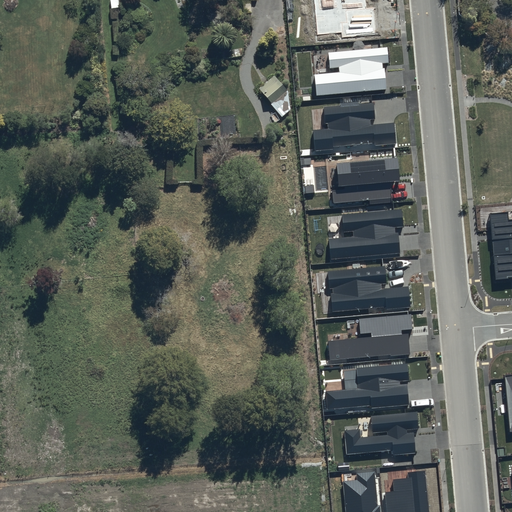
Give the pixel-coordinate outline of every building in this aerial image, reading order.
[(249,0),(247,0),(242,1),(244,17),(251,16),(249,0)] [(365,0),(314,0),(317,35),(342,32),(342,37),(376,34),(374,8),(366,9),(365,0)] [(387,47),(328,53),(330,68),(339,68),(339,72),(315,75),(317,96),(387,89),(384,63),(389,63),(387,47)] [(374,103),(323,107),(325,123),(328,123),(329,128),(314,130),(316,151),(333,150),(333,146),(374,142),(374,145),(396,143),(395,123),(371,125),(370,120),(376,119),(374,103)] [(398,157),(336,163),(339,186),(331,187),(333,203),(369,200),(369,204),(391,202),(390,182),(400,181),(398,157)] [(402,210),(342,215),(344,232),(353,231),(354,236),(329,239),(331,259),(401,253),(399,233),(395,233),(395,227),(404,226),(402,210)] [(508,212),(490,213),(495,279),(511,277),(511,219),(508,220),(508,212)] [(385,266),(328,271),(329,289),(333,288),(333,293),(330,293),(332,311),(386,307),(386,309),(410,307),(408,287),(382,289),(381,284),(386,284),(385,266)] [(411,314),(359,319),(360,333),(371,332),(372,337),(328,341),(330,360),(390,354),(390,356),(410,354),(408,334),(401,334),(401,330),(412,329),(411,314)] [(357,370),(344,371),(346,390),(325,391),(327,410),(371,406),(372,408),(409,405),(407,384),(400,385),(400,381),(410,381),(408,363),(356,368),(357,370)] [(359,430),(345,431),(347,455),(392,450),(393,455),(416,453),(414,432),(407,433),(407,430),(419,429),(417,412),(371,416),(372,433),(387,432),(388,435),(360,438),(359,430)] [(357,479),(343,481),(345,511),(380,511),(380,505),(378,505),(374,471),(356,473),(357,479)] [(395,492),(385,492),(387,511),(429,511),(426,471),(408,472),(408,478),(394,480),(395,492)]
